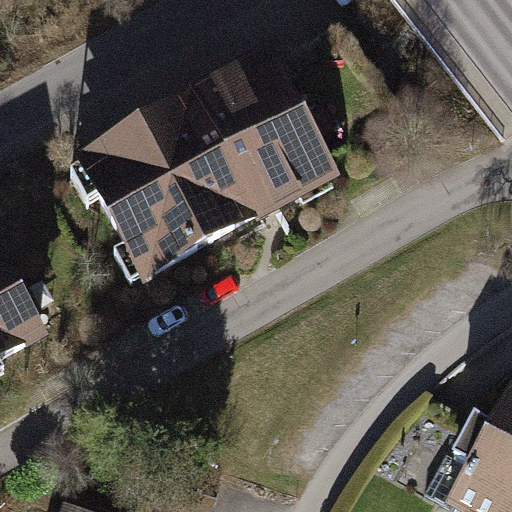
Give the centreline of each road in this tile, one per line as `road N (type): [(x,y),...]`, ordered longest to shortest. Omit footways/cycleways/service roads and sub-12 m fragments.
road 1 (residential): [(0,458),(511,162)]
road 2 (residential): [(511,304),(366,433),(317,511)]
road 3 (residential): [(0,119),(213,0)]
